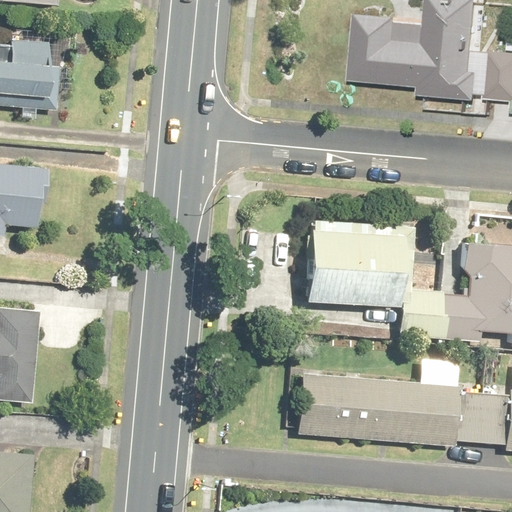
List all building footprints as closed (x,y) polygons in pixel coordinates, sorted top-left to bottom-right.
[(428,0),(426,22),(357,16),(351,82),(419,88),(418,97),(426,98),(425,111),(488,117),(490,103),(510,105),(509,113),(511,113),(511,54),(472,51),(477,0),(428,0)] [(0,103),(8,104),(7,119),(30,121),(31,108),(52,109),(55,65),(45,64),(46,45),(0,41),(0,103)] [(0,226),(26,229),(33,164),(0,160),(0,226)] [(406,222),(298,216),(293,303),(390,309),(388,335),(471,340),(471,329),(502,331),(501,345),(511,345),(511,244),(456,242),(453,292),(403,289),(406,222)] [(0,400),(23,402),(30,313),(0,310),(0,400)] [(452,379),(290,369),(286,434),(452,444),(452,437),(498,440),(497,451),(511,452),(511,392),(452,389),(452,379)] [(0,511),(23,511),(28,452),(0,449),(0,511)]
